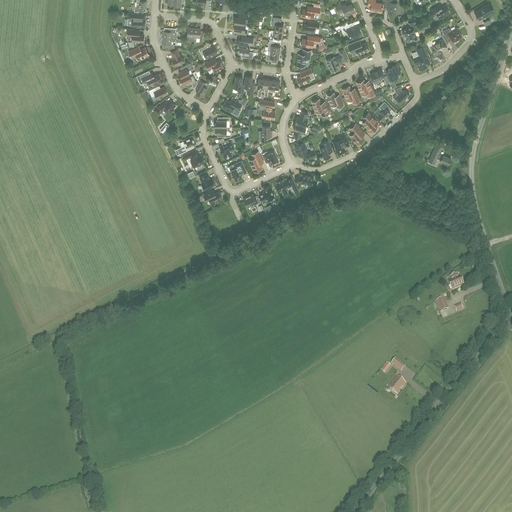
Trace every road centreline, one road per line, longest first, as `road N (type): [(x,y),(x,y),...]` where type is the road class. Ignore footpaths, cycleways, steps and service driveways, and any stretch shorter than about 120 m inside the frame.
road 1 (tertiary): [(510,322),(479,224),(472,167),(511,30)]
road 2 (track): [(420,121),(347,191),(216,255)]
road 3 (unclassified): [(354,511),(510,322)]
road 4 (residential): [(292,165),(317,170),(363,151),(415,99),(414,83)]
road 5 (track): [(420,121),(509,38)]
